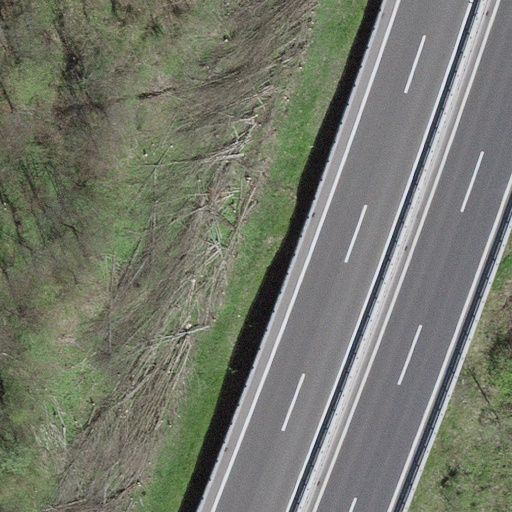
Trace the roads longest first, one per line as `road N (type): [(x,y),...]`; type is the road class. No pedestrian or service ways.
road 1 (motorway): [(437,0),(251,511)]
road 2 (motorway): [(352,511),(511,71)]
